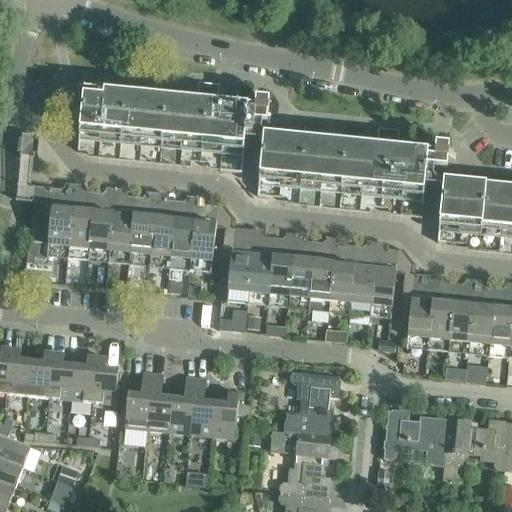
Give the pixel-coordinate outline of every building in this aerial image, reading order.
[(198,95),(219,97),(220,86),(199,84),(198,95)] [(270,101),(256,100),(250,99),(249,108),(84,92),(80,133),(245,149),(246,137),(253,137),(254,124),(267,125),(270,101)] [(377,141),(398,143),(399,132),(378,130),(377,141)] [(264,137),(264,138),(260,178),(425,195),(427,169),(447,171),(449,147),(429,145),(428,154),(264,137)] [(78,153),(86,153),(88,139),(80,138),(78,153)] [(220,173),(241,175),(242,176),(244,155),(222,153),(220,173)] [(440,225),(511,231),(511,189),(444,183),(440,225)] [(259,184),(258,198),(266,199),(267,185),(259,184)] [(47,254),(69,256),(74,206),(52,204),(47,254)] [(69,256),(89,258),(94,208),(74,206),(69,256)] [(89,258),(109,260),(114,211),(94,208),(89,258)] [(109,260),(130,263),(135,213),(114,211),(109,260)] [(130,263),(150,265),(155,215),(135,213),(130,263)] [(150,265),(170,267),(175,217),(155,215),(150,265)] [(170,267),(191,269),(196,219),(175,217),(170,267)] [(196,219),(191,269),(212,271),(217,221),(196,219)] [(447,231),(439,230),(438,244),(446,245),(447,231)] [(227,300),(249,302),(254,252),(232,250),(227,300)] [(249,302),(269,304),(274,254),(254,252),(249,302)] [(269,304),(289,306),(294,256),(274,254),(269,304)] [(289,306),(309,308),(315,258),(294,256),(289,306)] [(309,308),(330,310),(335,260),(315,258),(309,308)] [(330,310),(350,312),(355,262),(335,260),(330,310)] [(350,312),(370,314),(375,264),(355,262),(350,312)] [(375,264),(370,314),(392,316),(397,266),(375,264)] [(407,346),(429,348),(433,298),(412,296),(407,346)] [(429,348),(449,350),(454,300),(433,298),(429,348)] [(449,350),(469,352),(474,302),(454,300),(449,350)] [(469,352),(489,354),(494,304),(474,302),(469,352)] [(489,354),(510,356),(511,332),(511,305),(494,304),(489,354)] [(248,314),(235,312),(234,323),(221,321),(219,333),(245,335),(248,314)] [(0,395),(7,396),(11,351),(1,350),(0,361),(0,360),(0,395)] [(7,396),(28,399),(32,364),(20,363),(21,352),(11,351),(7,396)] [(28,399),(50,401),(54,355),(44,354),(43,365),(32,364),(28,399)] [(50,401),(71,403),(75,368),(63,367),(64,356),(54,355),(50,401)] [(71,403),(93,405),(97,360),(87,359),(86,369),(75,368),(71,403)] [(97,360),(93,405),(115,407),(119,373),(106,372),(107,361),(97,360)] [(449,366),(448,380),(489,382),(489,368),(449,366)] [(125,431),(147,433),(153,376),(143,375),(141,398),(129,396),(125,431)] [(287,417),(285,435),(330,440),(332,419),(328,419),(330,400),(338,401),(340,380),(292,375),(291,383),(294,386),(299,387),(298,401),(302,402),(301,418),(287,417)] [(147,433),(169,435),(173,401),(161,399),(163,377),(153,376),(147,433)] [(169,435),(191,437),(196,381),(186,380),(184,402),(173,401),(169,435)] [(191,437),(212,440),(216,405),(204,404),(206,382),(196,381),(191,437)] [(216,405),(212,440),(235,442),(237,418),(248,419),(249,408),(238,407),(239,397),(228,395),(227,406),(216,405)] [(425,467),(444,469),(449,424),(428,421),(427,425),(409,424),(410,416),(389,414),(384,461),(391,462),(395,459),(395,454),(410,456),(410,451),(427,453),(425,467)] [(498,473),(505,473),(509,426),(489,424),(488,432),(470,430),(470,426),(449,424),(444,469),(443,481),(462,483),(465,457),(481,458),(481,463),(495,464),(495,469),(498,473)] [(0,461),(23,470),(31,449),(8,441),(12,431),(0,426),(0,461)] [(249,433),(247,447),(261,449),(263,435),(249,433)] [(281,489),(280,496),(328,501),(330,480),(322,480),(324,461),(328,462),(330,440),(285,435),(272,434),(270,453),(297,456),(295,473),(290,472),(289,487),(284,486),(281,489)] [(34,443),(45,444),(46,436),(35,435),(34,443)] [(46,436),(45,444),(57,446),(58,437),(46,436)] [(77,448),(88,449),(89,440),(78,439),(77,448)] [(89,440),(88,449),(100,450),(101,441),(89,440)] [(0,484),(15,491),(23,470),(0,461),(0,484)] [(77,475),(67,471),(63,485),(73,488),(77,475)] [(0,508),(8,511),(15,491),(0,484),(0,508)] [(326,511),(328,501),(280,496),(279,503),(282,506),(287,507),(286,511),(326,511)]
